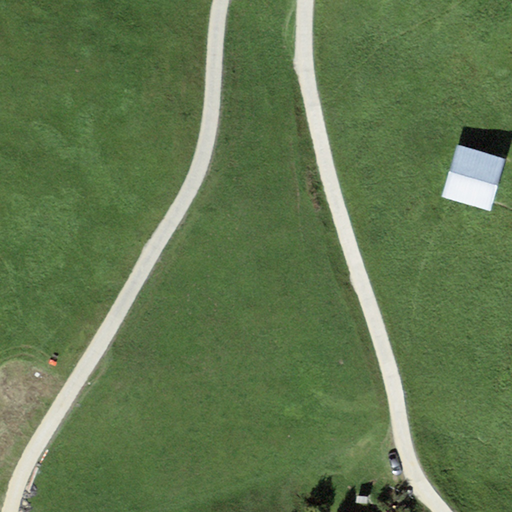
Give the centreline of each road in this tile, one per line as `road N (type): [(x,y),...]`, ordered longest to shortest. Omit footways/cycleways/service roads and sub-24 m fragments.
road 1 (track): [(22,511),(47,446),(221,157),(232,0)]
road 2 (track): [(323,0),(317,97),(431,479),(459,511)]
